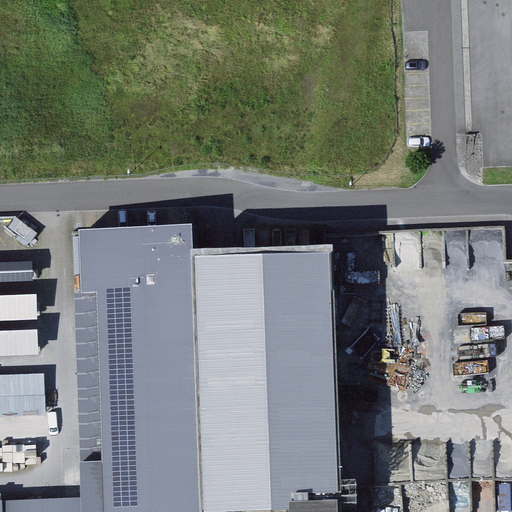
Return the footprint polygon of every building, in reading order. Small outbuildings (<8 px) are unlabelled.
[(0,511),(193,511),(184,259),(183,231),(72,235),(82,504),(0,506),(0,511)] [(227,257),(184,259),(193,511),(339,511),(330,253),(227,257)] [(0,284),(26,284),(25,266),(0,266),(0,284)] [(30,299),(0,300),(0,323),(31,323),(30,299)] [(34,335),(0,336),(0,359),(34,358),(34,335)] [(38,378),(0,379),(0,417),(39,416),(38,378)]
